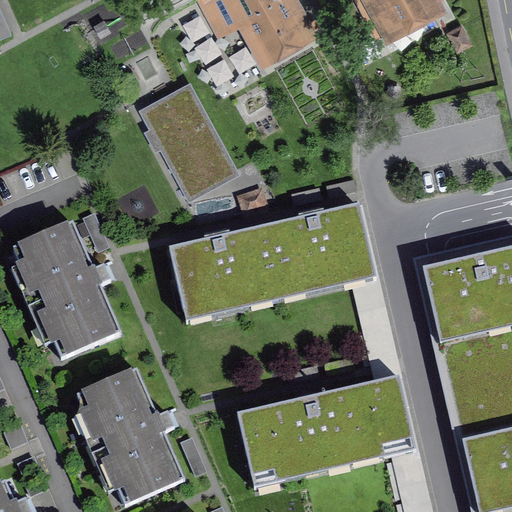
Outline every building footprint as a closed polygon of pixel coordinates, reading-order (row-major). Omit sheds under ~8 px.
[(163,0),(165,2),(171,13),(193,0),(235,0),(266,55),(306,33),(287,0),(163,0)] [(358,0),(378,36),(434,6),(430,0),(358,0)] [(188,86),(144,110),(190,196),(235,172),(188,86)] [(216,235),(169,246),(187,319),(376,276),(359,203),(312,213),(216,235)] [(73,225),(13,251),(61,361),(121,335),(100,287),(110,283),(106,274),(103,268),(94,272),(73,225)] [(511,511),(511,244),(414,267),(470,511),(511,511)] [(136,372),(77,398),(125,508),(184,481),(164,434),(174,430),(171,422),(167,414),(157,419),(136,372)] [(304,397),(237,412),(254,485),(415,448),(399,375),(304,397)] [(5,483),(0,485),(0,511),(30,511),(28,507),(26,501),(15,505),(5,483)]
